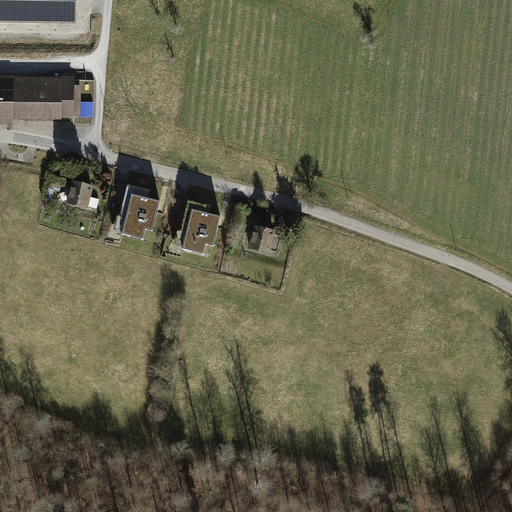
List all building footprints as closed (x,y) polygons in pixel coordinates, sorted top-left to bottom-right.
[(0,0),(0,23),(78,24),(78,0),(0,0)] [(73,80),(0,79),(0,115),(73,116),(73,80)] [(62,166),(54,164),(50,179),(59,181),(62,166)] [(91,186),(72,182),(67,203),(86,207),(86,205),(91,207),(93,198),(89,197),(91,186)] [(151,191),(126,185),(119,215),(125,217),(121,233),(144,239),(146,229),(153,230),(160,202),(149,199),(151,191)] [(211,207),(187,201),(180,231),(186,232),(182,249),(205,255),(207,245),(213,246),(221,218),(209,215),(211,207)] [(273,231),(255,227),(250,248),(268,253),(268,249),(277,251),(280,236),(272,234),(273,231)]
